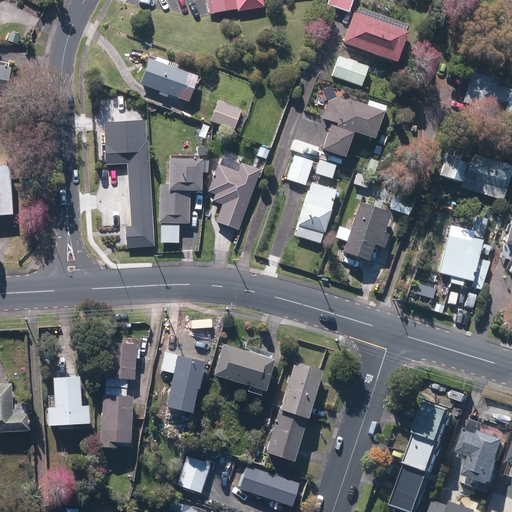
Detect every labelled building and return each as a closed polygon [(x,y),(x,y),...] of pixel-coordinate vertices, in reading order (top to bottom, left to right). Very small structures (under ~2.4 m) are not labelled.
[(207,0),(209,12),(235,9),(235,12),(265,8),(263,0),(207,0)] [(349,0),(330,0),(329,4),(346,9),(349,0)] [(403,30),(352,10),(339,43),(390,63),(403,30)] [(368,66),(339,57),(333,73),(355,81),(368,66)] [(197,75),(149,58),(140,83),(189,99),(197,75)] [(0,95),(5,96),(10,68),(0,65),(0,95)] [(492,75),(469,72),(462,100),(471,104),(468,116),(491,126),(494,122),(511,128),(511,89),(509,86),(492,82),(492,75)] [(341,154),(348,130),(368,137),(377,110),(342,97),(333,123),(328,122),(320,147),(341,154)] [(239,107),(217,100),(212,119),(233,125),(239,107)] [(101,119),(93,119),(92,132),(101,133),(101,119)] [(146,140),(104,141),(105,163),(110,163),(110,168),(96,167),(96,175),(100,182),(130,183),(131,231),(151,231),(146,140)] [(511,165),(511,163),(450,142),(438,175),(501,196),(511,165)] [(312,158),(295,154),(288,178),(305,182),(312,158)] [(199,157),(167,157),(165,188),(160,188),(157,220),(159,220),(159,240),(179,240),(181,220),(187,220),(191,189),(197,189),(199,157)] [(379,162),(368,158),(363,173),(375,176),(379,162)] [(236,226),(258,169),(241,162),(238,170),(217,167),(207,188),(212,192),(213,200),(221,201),(214,222),(236,226)] [(8,165),(0,165),(0,212),(10,212),(8,165)] [(369,179),(353,174),(350,186),(366,190),(369,179)] [(337,187),(308,179),(297,219),(296,233),(316,239),(325,230),(337,187)] [(398,186),(391,207),(406,212),(413,190),(398,186)] [(386,210),(356,201),(342,250),(365,256),(372,242),(378,243),(383,227),(382,223),(386,210)] [(477,239),(446,233),(438,270),(449,272),(449,281),(461,282),(462,277),(469,278),(477,239)] [(488,257),(478,255),(477,257),(471,282),(470,287),(480,290),(488,257)] [(137,340),(106,339),(105,373),(135,374),(137,340)] [(267,356),(222,341),(212,371),(257,386),(267,356)] [(203,359),(165,350),(160,368),(172,371),(164,405),(190,411),(203,359)] [(317,368),(293,360),(277,406),(302,413),(317,368)] [(45,421),(87,421),(86,374),(51,375),(52,405),(45,405),(45,421)] [(126,378),(105,377),(105,392),(126,392),(126,378)] [(9,381),(0,381),(0,428),(27,428),(26,411),(10,412),(9,381)] [(102,394),(100,436),(129,437),(130,394),(102,394)] [(451,409),(427,401),(408,461),(432,469),(451,409)] [(300,419),(275,411),(263,449),(288,457),(300,419)] [(489,482),(503,437),(466,426),(459,451),(470,454),(463,474),(489,482)] [(207,463),(187,457),(179,481),(198,488),(207,463)] [(425,473),(407,466),(393,504),(411,510),(425,473)] [(296,479),(258,467),(251,489),(289,501),(296,479)] [(443,511),(446,504),(436,501),(432,511),(443,511)] [(472,511),(473,508),(454,502),(451,511),(472,511)] [(206,511),(175,503),(172,511),(206,511)]
